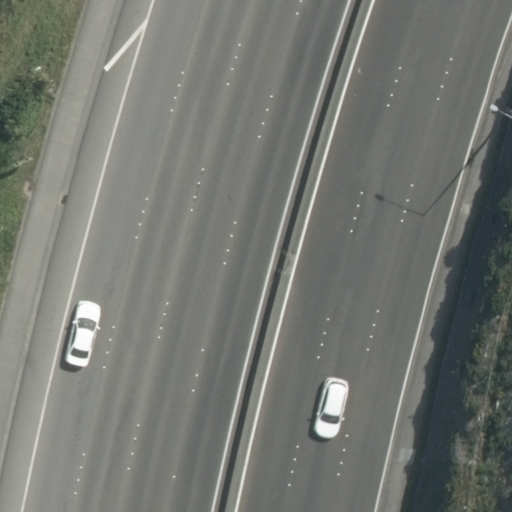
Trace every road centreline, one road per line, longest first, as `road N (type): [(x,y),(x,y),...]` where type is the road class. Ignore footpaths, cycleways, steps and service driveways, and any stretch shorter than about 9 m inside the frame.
road 1 (trunk): [(449,0),(325,419),(308,511)]
road 2 (trunk): [(117,511),(182,235),(257,0)]
